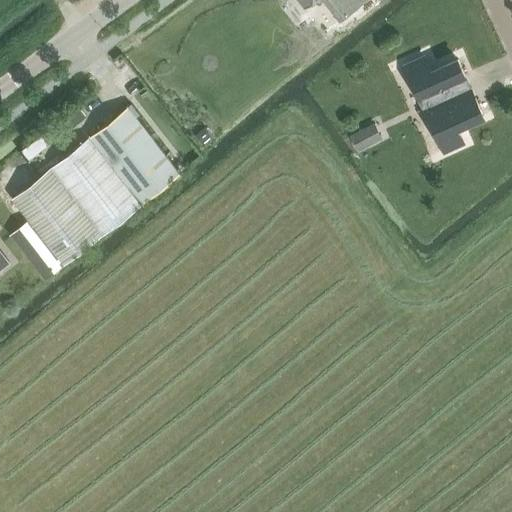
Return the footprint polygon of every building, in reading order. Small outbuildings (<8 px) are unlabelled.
[(299,0),(309,12),(324,0),(343,24),(372,0),(371,0),(299,0)] [(426,108),(471,87),(459,59),(432,71),(425,57),(406,66),(426,108)] [(471,87),(426,108),(445,150),(464,142),(458,128),(484,115),(471,87)] [(29,219),(10,234),(45,279),(181,172),(129,106),(12,198),(29,219)] [(373,124),(358,131),(366,147),(380,140),(373,124)] [(205,127),(195,135),(202,144),(212,135),(205,127)] [(0,269),(10,262),(0,249),(0,269)]
